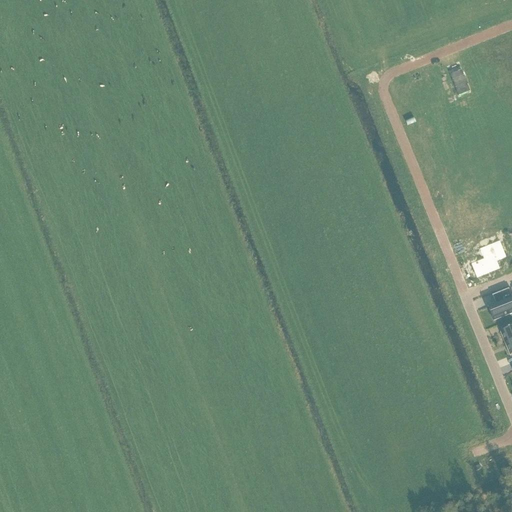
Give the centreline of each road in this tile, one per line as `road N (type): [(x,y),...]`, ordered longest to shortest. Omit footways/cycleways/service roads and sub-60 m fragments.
road 1 (residential): [(465,298),(382,82),(511,24)]
road 2 (residential): [(465,298),(511,412)]
